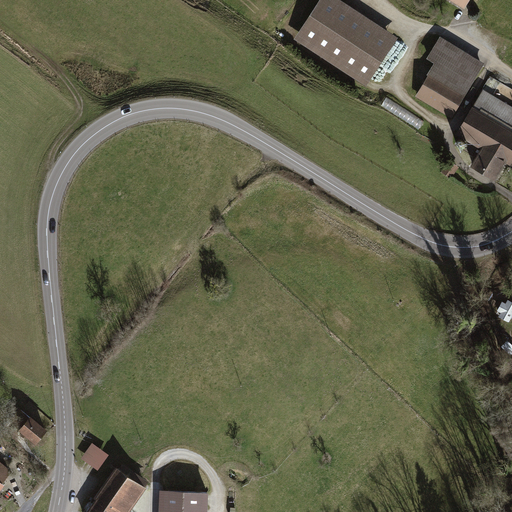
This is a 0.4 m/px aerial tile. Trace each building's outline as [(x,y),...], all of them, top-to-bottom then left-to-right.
[(402,38),(343,0),(324,0),(297,42),(369,89),(402,38)] [(469,0),(449,0),(464,9),(469,0)] [(502,38),(498,50),(504,52),(508,40),(502,38)] [(488,66),(444,40),(432,60),(441,65),(420,100),(456,121),(488,66)] [(473,165),(495,178),(505,160),(509,162),(511,156),(511,109),(483,93),(459,133),(486,149),(483,153),(481,152),(473,165)] [(444,172),(450,177),(457,168),(450,163),(444,172)] [(511,312),(511,301),(509,300),(507,303),(503,301),(499,309),(511,315),(511,312)] [(34,444),(45,431),(21,411),(9,425),(34,444)] [(108,453),(93,442),(83,456),(97,467),(108,453)] [(0,492),(3,488),(0,485),(10,474),(0,465),(0,492)] [(127,511),(144,487),(114,467),(84,511),(127,511)] [(206,511),(207,488),(160,488),(159,511),(206,511)]
